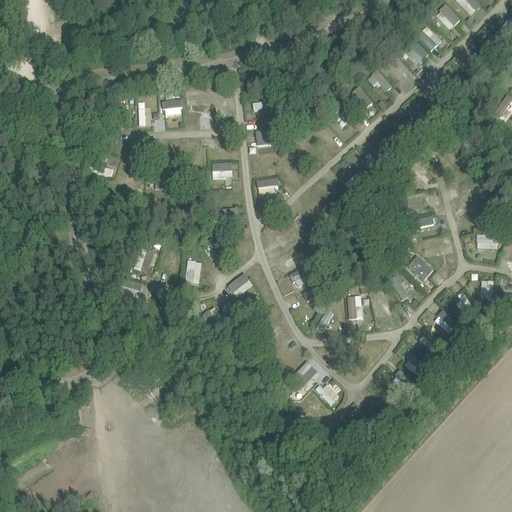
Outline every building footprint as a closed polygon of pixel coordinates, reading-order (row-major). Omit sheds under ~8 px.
[(475,0),(455,0),(471,18),(482,7),(475,0)] [(450,31),(461,21),(447,6),(436,16),(450,31)] [(511,17),(511,18),(502,26),(511,37),(511,36),(511,17)] [(433,52),(442,42),(428,28),(424,32),(428,36),(422,42),(433,52)] [(495,55),(504,45),(493,35),(484,46),(495,55)] [(420,65),(429,55),(421,47),(411,56),(420,65)] [(482,48),(478,52),(483,57),(487,53),(482,48)] [(476,53),(470,59),(482,71),(487,66),(476,53)] [(418,70),(415,73),(420,78),(423,75),(418,70)] [(382,96),(393,88),(379,71),(369,80),(382,96)] [(459,74),(454,79),(462,87),(467,83),(459,74)] [(414,76),(410,80),(415,84),(418,80),(414,76)] [(445,91),(452,101),(458,97),(451,87),(445,91)] [(364,112),(373,103),(360,88),(350,97),(364,112)] [(230,105),(229,93),(208,93),(208,101),(220,100),(220,105),(230,105)] [(165,102),(165,116),(183,115),(182,101),(165,102)] [(421,103),(409,112),(422,127),(433,118),(421,103)] [(409,137),(415,131),(404,120),(398,126),(409,137)] [(333,128),(322,137),(331,146),(338,140),(342,145),(346,142),(333,128)] [(274,146),(273,131),(257,131),(257,146),(274,146)] [(389,151),(394,146),(386,138),(381,143),(389,151)] [(228,146),(217,146),(217,151),(211,152),(212,159),(229,158),(228,146)] [(295,152),(305,165),(311,160),(300,148),(295,152)] [(365,160),(374,171),(381,166),(371,155),(365,160)] [(436,158),(431,161),(436,167),(440,163),(436,158)] [(233,164),(212,165),(213,178),(233,177),(233,164)] [(351,178),(355,173),(350,168),(346,174),(351,178)] [(358,173),(344,183),(352,193),(365,184),(358,173)] [(415,188),(424,184),(421,176),(412,180),(415,188)] [(275,186),(279,186),(279,180),(258,181),(258,195),(275,194),(275,186)] [(339,185),(334,189),(342,202),(347,199),(339,185)] [(476,209),(489,206),(483,185),(471,188),(476,209)] [(281,194),(276,198),(280,202),(285,198),(281,194)] [(427,196),(406,197),(407,208),(427,208),(427,196)] [(316,200),(310,205),(325,222),(331,217),(316,200)] [(219,211),(219,225),(238,224),(237,210),(219,211)] [(304,240),(314,231),(301,216),(290,225),(304,240)] [(331,218),(327,222),(333,228),(336,224),(331,218)] [(285,241),(290,244),(294,238),(280,230),(274,241),(282,246),(285,241)] [(477,250),(498,250),(498,237),(478,236),(477,250)] [(422,242),(425,256),(446,251),(443,237),(422,242)] [(287,268),(306,258),(300,246),(281,256),(287,268)] [(166,247),(166,255),(181,255),(181,248),(166,247)] [(148,273),(154,254),(143,250),(137,269),(148,273)] [(424,283),(435,271),(418,255),(407,267),(424,283)] [(181,256),(171,256),(170,278),(180,279),(181,256)] [(288,277),(295,291),(314,281),(306,267),(288,277)] [(228,287),(237,299),(254,287),(246,275),(228,287)] [(481,299),(493,299),(494,282),(482,281),(481,299)] [(426,287),(422,290),(427,295),(431,291),(426,287)] [(385,315),(383,305),(388,304),(385,292),(372,296),(377,317),(385,315)] [(465,293),(458,296),(461,302),(457,304),(463,315),(474,310),(465,293)] [(362,297),(349,297),(349,321),(363,321),(362,297)] [(214,308),(202,317),(214,333),(226,324),(214,308)] [(443,311),(434,323),(455,338),(459,331),(455,329),(459,323),(443,311)] [(228,325),(222,329),(226,335),(232,331),(228,325)] [(428,331),(419,341),(436,355),(444,345),(428,331)] [(418,369),(423,364),(414,355),(405,365),(419,379),(423,374),(418,369)] [(334,379),(329,383),(333,387),(337,382),(334,379)] [(320,386),(315,391),(331,406),(340,397),(328,385),(324,389),(320,386)] [(385,389),(381,394),(395,404),(398,399),(385,389)] [(297,406),(306,418),(317,410),(313,404),(319,400),(314,393),(297,406)] [(375,409),(360,423),(371,435),(385,421),(375,409)]
